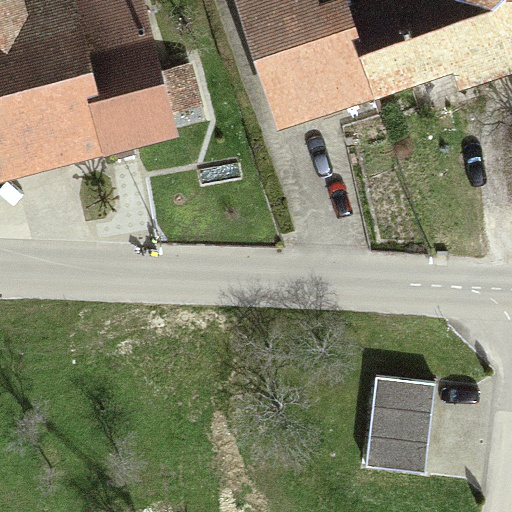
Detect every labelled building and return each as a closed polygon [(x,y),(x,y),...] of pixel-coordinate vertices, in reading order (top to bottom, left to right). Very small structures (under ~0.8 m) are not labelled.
[(75,0),(4,0),(0,1),(0,172),(108,148),(87,55),(75,0)] [(325,0),(247,0),(294,129),(393,94),(365,16),(360,2),(330,13),(325,0)] [(511,0),(390,0),(393,7),(365,16),(393,94),(450,74),(456,93),(511,72),(511,0)] [(154,40),(87,55),(108,148),(175,134),(154,40)] [(379,390),(370,470),(424,476),(432,396),(379,390)]
